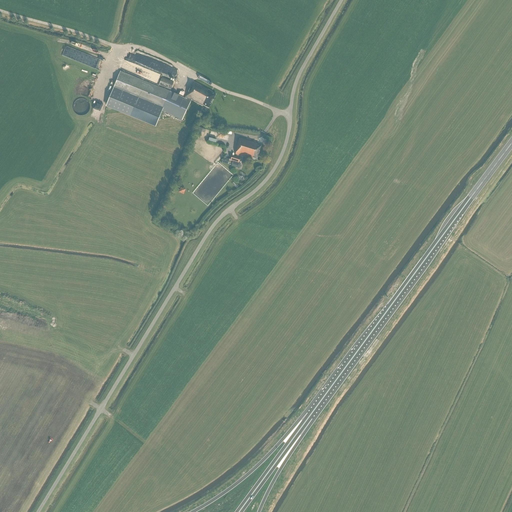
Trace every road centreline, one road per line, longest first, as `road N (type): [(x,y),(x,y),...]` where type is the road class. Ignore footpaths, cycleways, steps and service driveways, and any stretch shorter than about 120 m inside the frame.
road 1 (unclassified): [(38,511),(207,234),(270,174),(290,114)]
road 2 (trunk): [(305,421),(511,144)]
road 3 (unclassified): [(290,114),(141,47),(0,10)]
road 4 (trunk): [(305,421),(192,511)]
road 5 (unclassified): [(290,114),(300,71),(341,0)]
